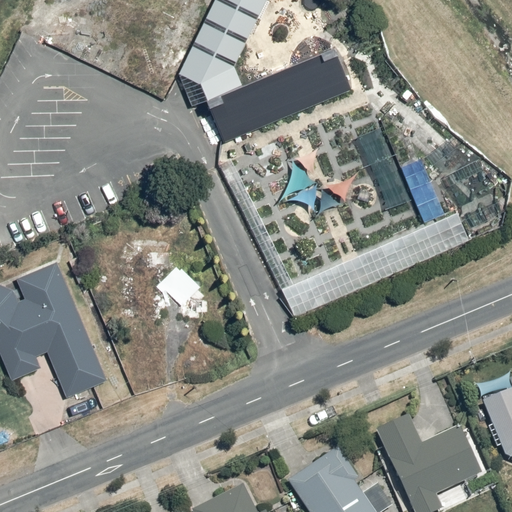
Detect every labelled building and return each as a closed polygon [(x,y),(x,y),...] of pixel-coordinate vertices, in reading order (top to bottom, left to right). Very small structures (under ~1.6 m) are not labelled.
[(0,0),(0,63),(30,0),(0,0)] [(314,49),(190,101),(204,132),(327,80),(314,49)] [(286,290),(299,320),(506,229),(493,199),(286,290)] [(120,277),(119,322),(205,325),(206,290),(172,289),(173,250),(128,248),(127,277),(120,277)] [(110,376),(58,266),(19,280),(26,300),(21,302),(20,301),(20,300),(18,298),(16,296),(15,295),(13,293),(11,292),(8,291),(6,290),(4,289),(1,289),(0,288),(0,352),(14,383),(46,368),(40,356),(47,352),(68,396),(110,376)] [(511,375),(482,386),(492,411),(510,457),(511,457),(511,375)] [(376,427),(415,511),(435,511),(456,503),(448,486),(481,471),(459,424),(426,440),(413,410),(376,427)] [(400,511),(376,476),(362,485),(355,476),(360,473),(342,446),(292,480),(313,511),(400,511)] [(199,511),(265,511),(264,510),(259,511),(246,485),(198,508),(199,511)]
